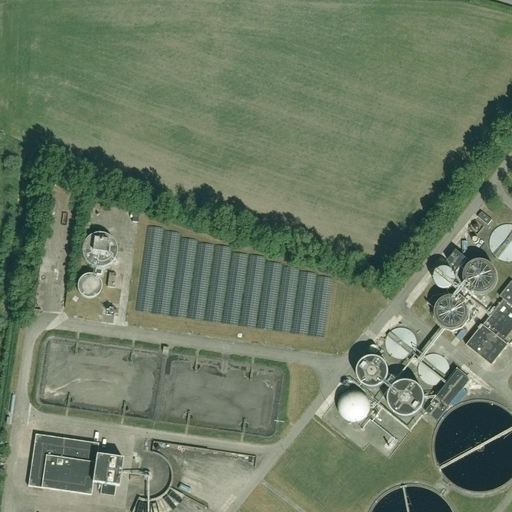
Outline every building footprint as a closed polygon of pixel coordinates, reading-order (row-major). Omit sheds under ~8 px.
[(492,221),(482,212),(478,217),(488,226),(492,221)] [(499,260),(505,262),(510,262),(511,261),(511,224),(508,224),(502,225),(496,228),(492,233),(490,239),(489,245),(491,251),(494,256),(499,260)] [(85,261),(89,265),(95,268),(100,268),(106,267),(111,263),(115,259),(116,253),(116,246),(113,241),(108,236),(102,234),(95,234),(90,237),(86,241),(83,246),(82,251),(83,256),(85,261)] [(456,251),(447,262),(457,270),(466,259),(456,251)] [(469,289),(473,292),(478,294),(484,294),(489,292),(494,289),(496,284),(497,278),(496,272),(492,267),(487,264),(481,262),(475,264),(470,267),(467,271),(465,275),(465,280),(466,285),(469,289)] [(445,288),(449,287),(452,284),(454,280),(455,276),(453,272),(449,269),(444,267),(439,269),(435,273),(434,278),(435,282),(437,285),(441,288),(445,288)] [(109,274),(107,287),(114,289),(116,275),(109,274)] [(81,296),(85,298),(89,299),(93,298),(97,296),(99,293),(101,289),(100,284),(98,280),(95,277),(90,276),(86,276),(82,278),(79,282),(77,287),(78,291),(81,296)] [(504,342),(511,331),(511,282),(503,292),(507,295),(466,346),(492,366),(508,346),(504,342)] [(443,331),(448,333),(454,334),(460,332),(465,328),(468,323),(469,317),(468,311),(465,306),(461,302),(455,300),(449,300),(444,302),(439,306),(436,311),(435,316),(436,322),(439,327),(443,331)] [(392,356),(397,359),(402,359),(407,358),(411,355),(414,351),(416,346),(416,341),(414,336),(411,332),(406,330),(401,329),(396,329),(392,332),(388,336),(386,341),(386,347),(388,352),(392,356)] [(423,382),(428,385),(433,387),(438,386),(443,384),(447,380),(450,375),(450,370),(449,364),(445,359),(440,356),(435,355),(429,356),(425,358),(421,362),(419,367),(419,372),(420,378),(423,382)] [(415,365),(419,360),(414,356),(410,361),(415,365)] [(366,387),(371,390),(376,390),(381,389),(386,386),(389,382),(391,377),(391,372),(389,367),(385,363),(381,360),(375,359),(370,360),(365,362),(362,367),(360,372),(360,378),(362,383),(366,387)] [(390,400),(390,406),(392,412),(395,417),(400,420),(406,422),(412,422),(418,420),(422,417),(426,412),(428,406),(428,401),(426,395),(423,390),(419,387),(414,384),(407,384),(401,385),(396,389),(392,394),(390,400)] [(463,389),(451,404),(454,407),(459,404),(468,393),(463,389)] [(349,424),(354,424),(360,423),(364,420),(368,416),(369,410),(369,405),(366,399),(362,395),(357,393),(351,393),(346,395),(341,399),(339,403),(338,408),(339,413),(341,418),(344,421),(349,424)] [(119,487),(123,459),(97,455),(98,444),(35,435),(28,487),(91,496),(93,483),(98,483),(98,484),(119,487)]
